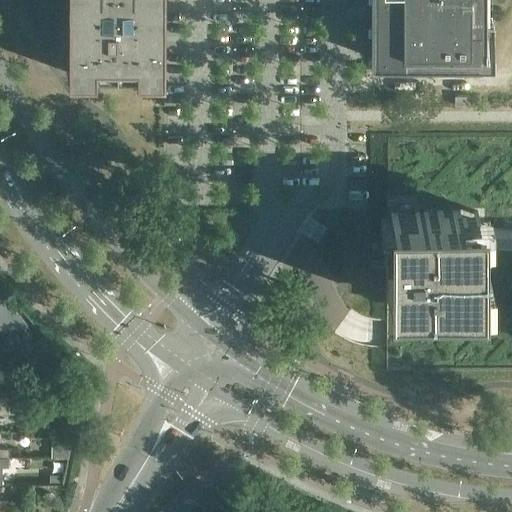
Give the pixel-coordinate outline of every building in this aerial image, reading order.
[(65,0),(66,72),(162,72),(162,53),(163,53),(163,51),(162,51),(162,41),(163,41),(163,39),(162,39),(162,28),(163,28),(163,27),(162,26),(162,16),(163,16),(163,14),(162,14),(162,3),(163,3),(163,2),(162,2),(162,0),(65,0)] [(373,0),(373,57),(477,58),(477,0),(373,0)] [(469,95),(454,95),(454,104),(469,104),(469,95)] [(387,195),(386,195),(386,335),(386,369),(511,368),(511,136),(387,137),(387,195)] [(0,326),(30,326),(8,300),(0,300),(0,326)] [(0,403),(9,404),(9,394),(0,394),(0,403)] [(9,404),(0,403),(0,413),(9,413),(9,404)] [(0,455),(9,456),(9,447),(0,447),(0,455)] [(9,456),(0,455),(0,465),(9,465),(9,456)] [(29,474),(20,473),(19,482),(29,482),(29,474)] [(0,507),(8,508),(8,499),(0,498),(0,507)]
